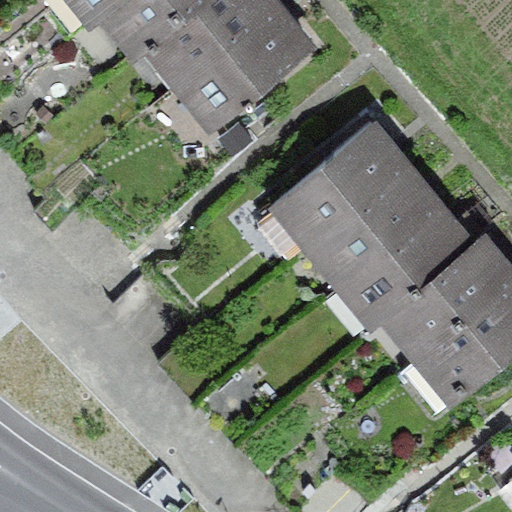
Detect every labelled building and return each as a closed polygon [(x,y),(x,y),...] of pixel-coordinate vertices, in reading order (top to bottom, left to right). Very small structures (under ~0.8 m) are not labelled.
[(89,0),(98,11),(109,3),(112,0),(89,0)] [(112,0),(109,3),(142,43),(153,34),(195,0),(112,0)] [(195,0),(153,34),(186,74),(275,2),(273,0),(195,0)] [(275,2),(186,74),(220,116),(309,43),(275,2)] [(283,193),(316,234),(406,161),(372,121),(283,193)] [(316,234),(349,275),(439,202),(406,161),(316,234)] [(349,275),(383,316),(393,307),(472,243),(439,202),(349,275)] [(472,243),(393,307),(426,347),(511,277),(511,270),(483,235),(472,243)] [(511,346),(511,277),(426,347),(428,351),(406,368),(437,406),(511,346)]
